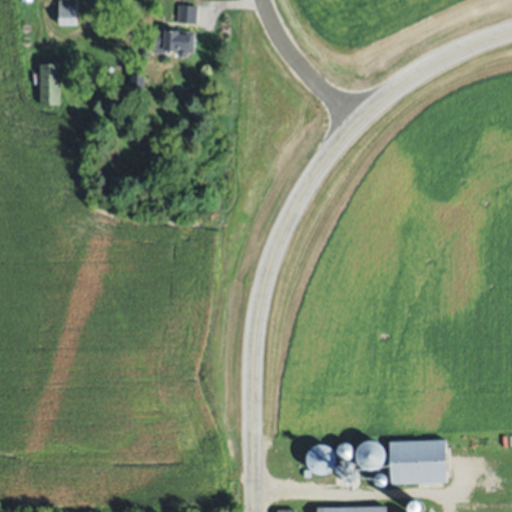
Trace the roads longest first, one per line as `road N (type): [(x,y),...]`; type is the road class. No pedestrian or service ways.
road 1 (secondary): [(356,125),(291,220),(270,269),(256,347),(254,511)]
road 2 (secondary): [(511,32),(441,60),(356,125)]
road 3 (residential): [(356,125),(280,38),(264,0)]
